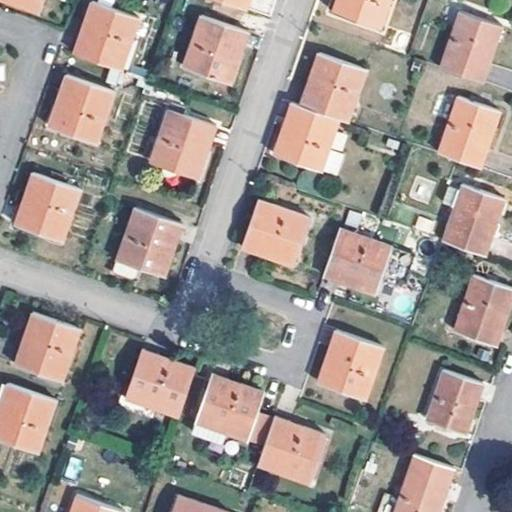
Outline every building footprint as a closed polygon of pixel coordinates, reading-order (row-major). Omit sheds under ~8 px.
[(14,0),(14,3),(39,11),(42,0),(14,0)] [(87,38),(82,53),(120,67),(138,14),(94,0),(90,0),(84,22),(91,25),(87,38)] [(333,0),(331,8),(379,25),(388,0),(333,0)] [(458,9),(438,64),(481,79),(500,23),(458,9)] [(199,14),(182,65),(229,81),(237,57),(229,54),(238,27),(199,14)] [(74,51),(82,53),(87,38),(91,25),(84,22),(74,51)] [(229,54),(237,57),(246,30),(238,27),(229,54)] [(317,50),(309,74),(313,75),(317,77),(308,105),(338,115),(346,119),(364,67),(317,50)] [(64,105),(75,76),(66,72),(56,102),(64,105)] [(313,75),(309,74),(299,102),(308,105),(317,77),(313,75)] [(64,105),(56,102),(47,125),(94,140),(112,89),(75,76),(64,105)] [(458,94),(438,150),(481,165),(499,108),(472,99),(458,94)] [(289,130),(299,102),(291,99),(281,128),(289,130)] [(281,128),(273,150),(320,167),(338,115),(308,105),(299,102),(289,130),(281,128)] [(169,103),(150,160),(196,176),(203,153),(195,150),(205,121),(177,111),(178,106),(169,103)] [(195,150),(203,153),(213,123),(205,121),(195,150)] [(32,171),(23,195),(30,197),(21,226),(60,239),(78,186),(32,171)] [(462,182),(441,238),(484,254),(503,196),(462,182)] [(30,197),(23,195),(13,223),(21,226),(30,197)] [(255,201),(241,238),(271,248),(269,253),(268,257),(291,265),(307,218),(255,201)] [(172,219),(133,206),(112,271),(137,281),(141,267),(162,274),(170,251),(163,249),(172,219)] [(180,221),(172,219),(163,249),(170,251),(180,221)] [(337,227),(324,266),(353,276),(351,281),(350,285),(373,292),(389,246),(337,227)] [(271,248),(241,238),(238,247),(268,257),(269,253),(271,248)] [(353,276),(324,266),(321,276),(350,285),(351,281),(353,276)] [(511,290),(511,284),(472,271),(453,327),(495,342),(497,335),(511,290)] [(32,310),(23,334),(27,335),(33,337),(23,363),(62,378),(78,326),(32,310)] [(336,359),(346,330),(334,326),(324,355),(330,357),(336,359)] [(382,344),(346,330),(336,359),(330,357),(324,355),(317,378),(364,395),(382,344)] [(27,335),(23,334),(14,360),(23,363),(33,337),(27,335)] [(195,365),(141,348),(126,392),(121,391),(118,401),(138,408),(141,399),(155,404),(178,413),(195,365)] [(444,368),(425,418),(464,432),(480,381),(444,368)] [(211,371),(191,428),(210,434),(213,424),(226,428),(248,436),(263,389),(211,371)] [(7,381),(0,401),(0,407),(7,410),(17,384),(7,381)] [(55,397),(17,384),(7,410),(0,407),(0,435),(37,449),(55,397)] [(141,399),(138,408),(152,413),(155,404),(141,399)] [(273,414),(257,461),(310,480),(326,433),(273,414)] [(226,428),(213,424),(210,434),(222,439),(226,428)] [(413,452),(391,511),(435,511),(452,465),(413,452)] [(77,494),(70,511),(123,511),(124,511),(77,494)] [(227,511),(176,495),(170,511),(227,511)]
